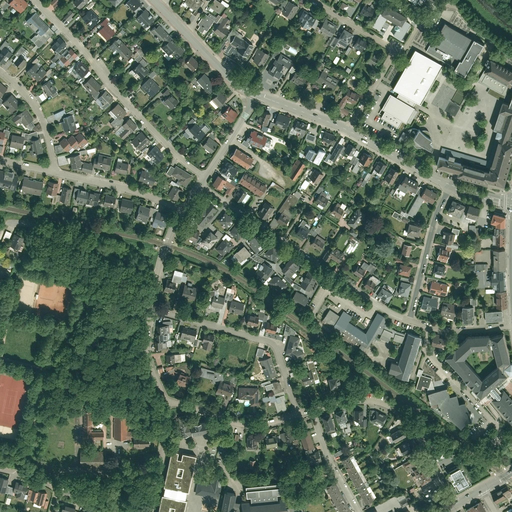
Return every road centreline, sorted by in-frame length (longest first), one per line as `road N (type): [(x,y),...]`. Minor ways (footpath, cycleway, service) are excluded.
road 1 (residential): [(33,0),(205,177)]
road 2 (residential): [(296,412),(271,342),(151,309)]
road 3 (residential): [(311,407),(351,398),(395,409),(455,504)]
road 4 (residential): [(162,261),(23,219),(0,222)]
road 5 (residential): [(511,444),(429,355),(428,325)]
road 6 (residential): [(410,320),(449,185)]
road 7 (residential): [(164,400),(245,421),(296,412)]
road 8 (residential): [(184,209),(55,172)]
road 9 (residential): [(55,172),(41,116),(0,70)]
